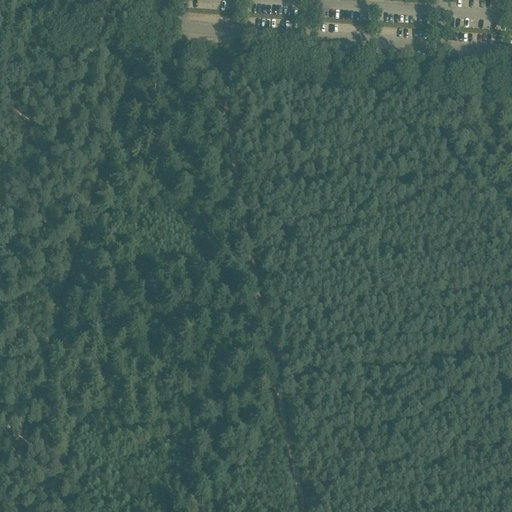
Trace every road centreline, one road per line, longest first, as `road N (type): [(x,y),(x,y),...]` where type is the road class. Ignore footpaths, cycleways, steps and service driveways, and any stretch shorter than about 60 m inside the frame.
road 1 (track): [(302,511),(227,130),(229,67)]
road 2 (unknown): [(440,11),(430,46),(194,26),(180,17),(179,0)]
road 3 (track): [(229,67),(511,85)]
road 4 (track): [(229,67),(0,44)]
